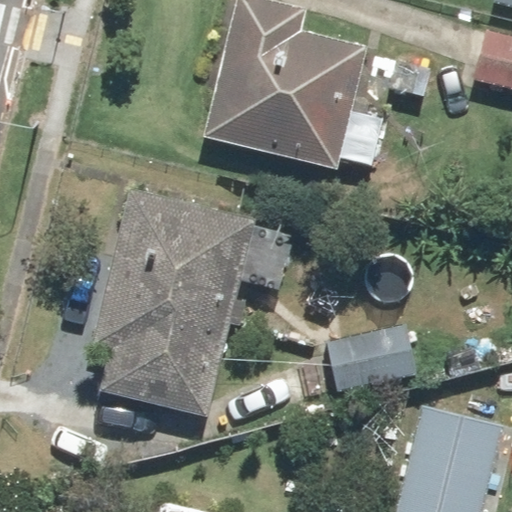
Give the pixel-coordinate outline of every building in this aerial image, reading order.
[(307,5),(286,0),(239,0),(209,131),(380,172),(393,118),(359,110),(375,43),(302,26),(307,5)] [(511,33),(488,27),(476,77),(511,85),(511,33)] [(296,211),(132,178),(99,340),(117,344),(110,383),(220,405),(245,279),(281,286),(296,211)] [(412,320),(324,338),(335,389),(423,371),(412,320)] [(488,511),(511,415),(423,394),(395,511),(488,511)] [(157,511),(67,511),(55,509),(54,511),(230,511),(161,496),(157,511)]
